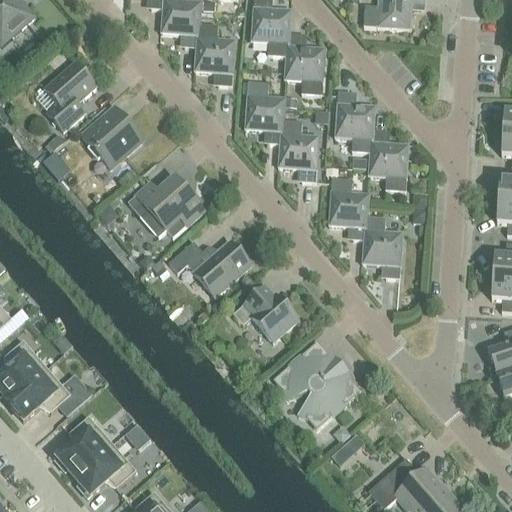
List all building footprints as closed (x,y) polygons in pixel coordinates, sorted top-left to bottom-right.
[(0,0),(0,49),(1,51),(35,22),(15,0),(0,0)] [(151,14),(163,15),(164,15),(164,0),(129,0),(152,2),(151,14)] [(184,52),(196,53),(197,53),(199,30),(200,30),(202,7),(184,6),(184,0),(164,0),(164,15),(163,15),(161,38),(185,40),(184,52)] [(268,61),(286,62),(287,62),(289,39),(290,39),(292,15),(267,14),(268,1),(254,0),(251,47),(269,48),(268,61)] [(425,0),(378,0),(378,12),(365,11),(364,31),(411,35),(412,10),(425,11),(425,0)] [(203,7),(203,15),(215,16),(215,7),(203,7)] [(43,47),(50,55),(69,38),(63,30),(43,47)] [(197,53),(196,53),(194,77),(219,78),(218,91),(232,92),(235,45),(217,44),(218,31),(200,30),(199,30),(197,53)] [(287,62),(286,62),(284,85),(302,86),(301,99),(322,101),(325,54),(301,52),(302,40),(290,39),(289,39),(287,62)] [(48,119),(64,137),(84,119),(76,110),(96,93),(75,69),(45,95),(58,110),(48,119)] [(268,148),(280,149),(281,149),(283,126),(284,126),(285,113),(285,103),(267,102),(268,89),(248,88),(245,135),(269,136),(268,148)] [(352,157),(370,158),(371,159),(372,135),(374,135),(375,111),(351,110),(352,97),(338,97),(335,143),(353,144),(352,157)] [(285,103),(285,113),(297,114),(297,104),(285,103)] [(511,116),(504,116),(503,138),(511,138),(511,116)] [(317,117),(316,130),(328,130),(329,118),(317,117)] [(105,121),(83,139),(112,172),(143,145),(124,124),(115,132),(105,121)] [(281,149),(280,149),(278,173),(303,175),(302,187),(316,188),(319,142),(301,140),(302,127),(284,126),(283,126),(281,149)] [(371,159),(370,158),(368,181),(386,183),(385,196),(406,197),(409,150),(384,148),(385,136),(374,135),(372,135),(371,159)] [(511,160),(511,138),(503,138),(501,160),(511,160)] [(58,142),(49,150),(55,156),(64,148),(58,142)] [(354,163),(353,173),(367,174),(368,164),(354,163)] [(327,173),(326,180),(338,181),(339,174),(327,173)] [(131,175),(121,184),(128,191),(137,183),(131,175)] [(500,184),(498,206),(511,206),(511,175),(511,185),(500,184)] [(186,231),(204,216),(175,183),(159,197),(151,188),(128,208),(142,223),(159,242),(166,236),(173,243),(186,231)] [(352,245),(364,246),(365,246),(367,222),(368,222),(369,199),(351,198),(352,185),(332,184),(329,231),(353,233),(352,245)] [(416,200),(415,214),(429,215),(430,201),(416,200)] [(511,206),(498,206),(496,228),(508,229),(507,241),(511,241),(511,206)] [(415,215),(414,229),(427,230),(428,216),(415,215)] [(365,246),(364,246),(362,269),(387,271),(386,283),(400,284),(403,238),(385,237),(386,224),(368,222),(367,222),(365,246)] [(178,279),(188,271),(215,302),(251,271),(230,247),(220,256),(209,252),(202,257),(194,247),(169,269),(178,279)] [(494,260),(493,282),(511,283),(511,249),(507,249),(506,261),(494,260)] [(145,262),(139,268),(147,276),(156,268),(150,262),(145,262)] [(160,267),(151,274),(156,280),(165,273),(160,267)] [(511,283),(493,282),(491,304),(503,305),(502,317),(511,317),(511,283)] [(299,325),(276,299),(274,301),(266,291),(234,319),(243,331),(252,323),(273,348),(299,325)] [(0,335),(12,325),(0,311),(0,335)] [(204,317),(198,322),(203,328),(209,322),(204,317)] [(489,374),(491,381),(511,373),(511,335),(506,337),(510,348),(488,356),(492,368),(489,374)] [(12,372),(0,382),(0,401),(0,402),(3,399),(9,406),(48,374),(24,346),(4,363),(12,372)] [(298,419),(306,423),(316,435),(361,396),(350,384),(348,376),(344,377),(334,366),(336,363),(328,359),(318,347),(273,385),(284,397),(295,415),(313,399),(316,403),(298,419)] [(511,373),(491,381),(494,388),(500,391),(504,403),(511,400),(511,373)] [(9,406),(7,408),(23,426),(43,409),(51,418),(71,401),(48,374),(9,406)] [(77,448),(56,466),(66,477),(68,475),(75,482),(113,449),(89,422),(69,439),(77,448)] [(343,429),(333,438),(341,447),(351,438),(343,429)] [(356,440),(346,448),(354,457),(364,449),(356,440)] [(113,449),(75,482),(81,490),(78,492),(88,503),(109,485),(116,494),(136,477),(113,449)] [(420,480),(406,465),(369,497),(382,511),(387,511),(397,503),(404,511),(461,511),(443,491),(441,493),(425,475),(420,480)] [(166,511),(154,498),(137,511),(166,511)]
